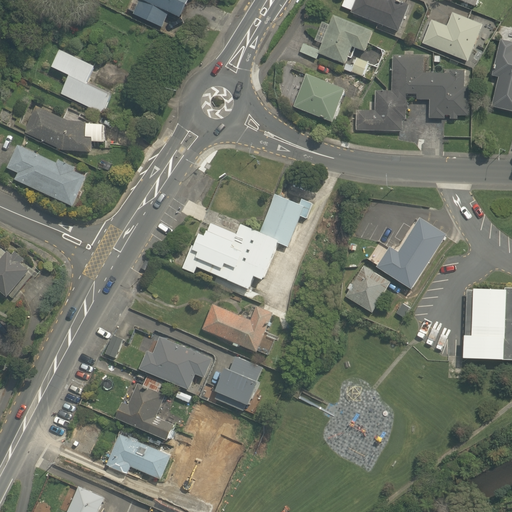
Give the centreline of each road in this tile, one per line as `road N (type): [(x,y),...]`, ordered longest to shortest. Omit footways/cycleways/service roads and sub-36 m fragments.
road 1 (tertiary): [(243,119),(346,161),(511,172)]
road 2 (secondary): [(0,475),(112,258)]
road 3 (secondary): [(112,258),(199,124)]
road 4 (residential): [(112,258),(0,206)]
